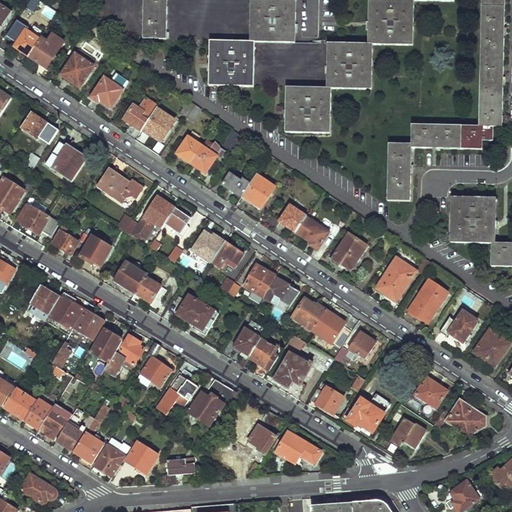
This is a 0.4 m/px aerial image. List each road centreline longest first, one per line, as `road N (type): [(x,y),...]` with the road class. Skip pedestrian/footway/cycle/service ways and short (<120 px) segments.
road 1 (residential): [(511,408),(0,64)]
road 2 (residential): [(0,231),(355,450),(370,482)]
road 3 (residential): [(103,503),(370,482)]
road 4 (residential): [(0,427),(88,482),(103,503)]
